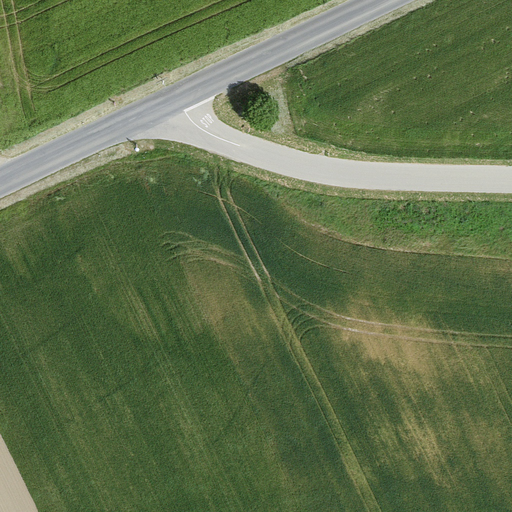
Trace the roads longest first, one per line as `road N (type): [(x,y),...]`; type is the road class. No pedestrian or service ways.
road 1 (unclassified): [(511,177),(323,170),(149,111)]
road 2 (tertiary): [(149,111),(383,0)]
road 3 (tertiary): [(0,180),(149,111)]
